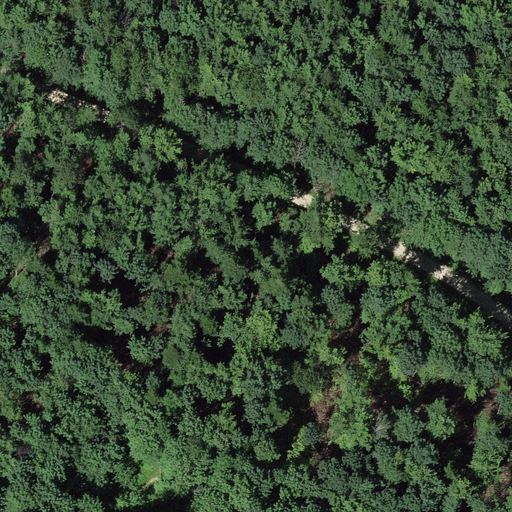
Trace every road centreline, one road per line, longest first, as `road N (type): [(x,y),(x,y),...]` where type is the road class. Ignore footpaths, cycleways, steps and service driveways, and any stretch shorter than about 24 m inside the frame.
road 1 (track): [(0,74),(198,150),(354,225),(455,281),(511,327)]
road 2 (track): [(151,511),(128,447),(102,413),(1,328)]
